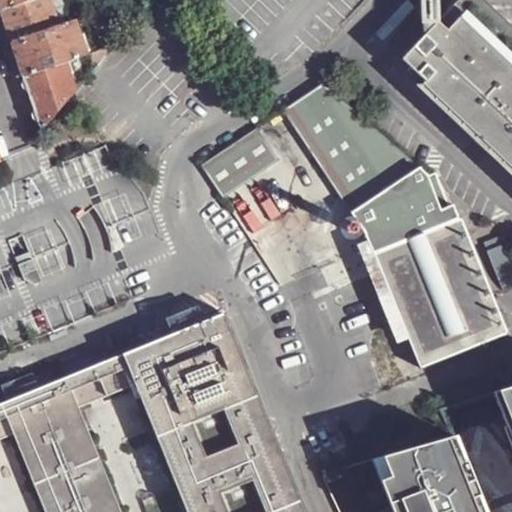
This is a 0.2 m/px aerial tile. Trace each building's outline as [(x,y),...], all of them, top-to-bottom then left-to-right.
[(0,0),(0,6),(1,11),(34,0),(0,0)] [(8,30),(13,45),(60,29),(50,0),(34,0),(1,11),(8,30)] [(50,0),(60,29),(71,25),(77,23),(75,16),(69,18),(63,0),(50,0)] [(511,52),(467,10),(463,14),(511,60),(511,52)] [(511,60),(463,14),(448,30),(438,21),(404,58),(426,80),(424,83),(511,166),(511,60)] [(60,29),(13,45),(19,64),(24,78),(57,67),(70,62),(83,59),(71,25),(60,29)] [(111,50),(88,57),(93,71),(111,50)] [(57,67),(64,91),(69,89),(74,93),(78,87),(70,62),(57,67)] [(34,104),(43,128),(68,100),(64,91),(57,67),(24,78),(34,104)] [(316,84),(276,111),(346,216),(414,169),(316,84)] [(69,89),(64,91),(68,100),(72,95),(74,93),(69,89)] [(250,129),(196,166),(217,198),(272,161),(250,129)] [(0,187),(0,352),(146,293),(135,265),(172,251),(152,208),(144,191),(106,143),(61,161),(41,149),(20,156),(0,163),(0,165),(5,185),(0,187)] [(457,221),(370,257),(404,343),(417,372),(504,336),(457,221)] [(480,247),(484,256),(504,248),(500,239),(480,247)] [(404,343),(370,257),(364,242),(355,246),(395,346),(404,343)] [(511,244),(504,248),(484,256),(498,293),(511,287),(511,244)] [(290,511),(256,440),(225,313),(0,404),(0,511),(290,511)] [(256,440),(290,511),(303,511),(225,313),(256,440)] [(511,385),(493,391),(511,438),(511,385)] [(483,511),(452,433),(383,454),(400,498),(390,502),(393,511),(483,511)] [(400,498),(383,454),(373,457),(390,502),(400,498)] [(337,467),(320,473),(323,481),(339,476),(337,467)]
